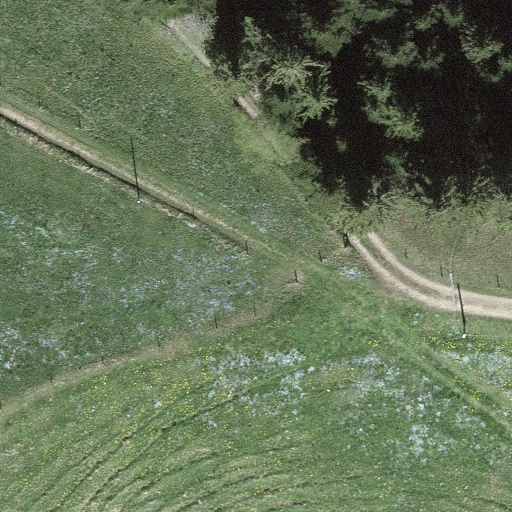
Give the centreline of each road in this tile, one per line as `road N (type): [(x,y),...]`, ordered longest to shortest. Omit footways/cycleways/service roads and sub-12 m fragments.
road 1 (track): [(0,99),(330,287),(431,302)]
road 2 (track): [(511,315),(431,302),(307,170),(196,0)]
